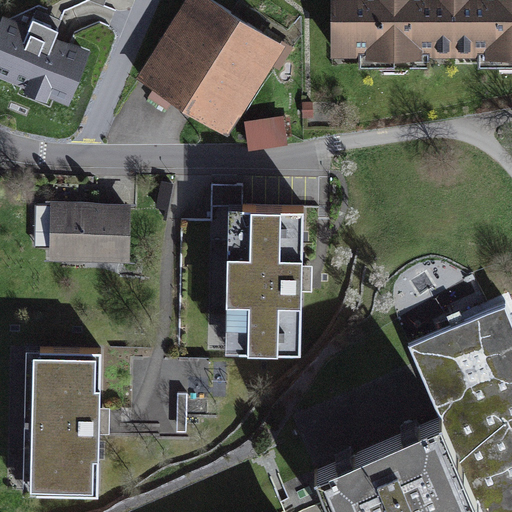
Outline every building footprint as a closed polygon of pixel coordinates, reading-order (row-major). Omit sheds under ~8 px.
[(223,0),(190,0),(140,74),(230,134),(291,44),(223,0)] [(453,61),(453,0),(329,0),(330,61),(453,61)] [(511,60),(511,0),(453,0),(453,61),(511,60)] [(4,16),(0,25),(0,76),(26,87),(24,93),(47,102),(49,96),(68,103),(89,51),(56,38),(63,21),(36,11),(30,26),(4,16)] [(250,145),(287,142),(284,114),(248,117),(250,145)] [(228,196),(227,340),(301,341),(303,197),(228,196)] [(51,201),(50,258),(129,260),(130,203),(51,201)] [(511,511),(511,306),(508,298),(412,340),(444,413),(481,499),(487,511),(511,511)] [(23,354),(22,498),(96,498),(98,355),(23,354)] [(314,466),(333,511),(450,511),(481,499),(444,413),(314,466)]
